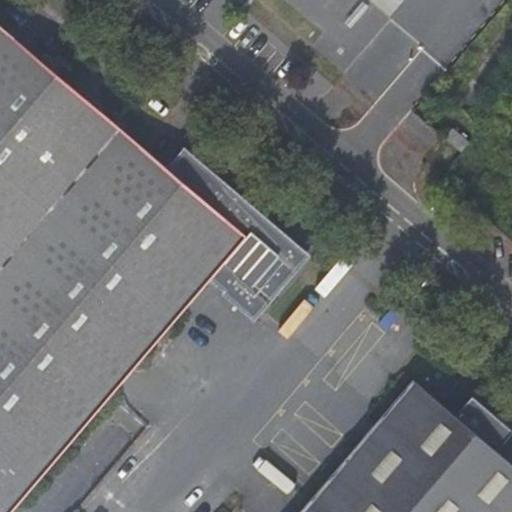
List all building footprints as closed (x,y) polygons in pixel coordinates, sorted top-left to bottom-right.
[(0,259),(115,126),(0,26),(0,259)] [(463,139),(447,125),(439,135),(455,148),(463,139)] [(157,163),(115,126),(0,259),(0,511),(3,511),(205,276),(241,235),(157,163)] [(241,235),(205,276),(243,308),(252,316),(306,252),(176,140),(157,163),(241,235)] [(511,511),(511,465),(489,446),(479,438),(454,416),(408,377),(292,511),(511,511)] [(454,416),(479,438),(489,446),(507,425),(472,395),(454,416)]
